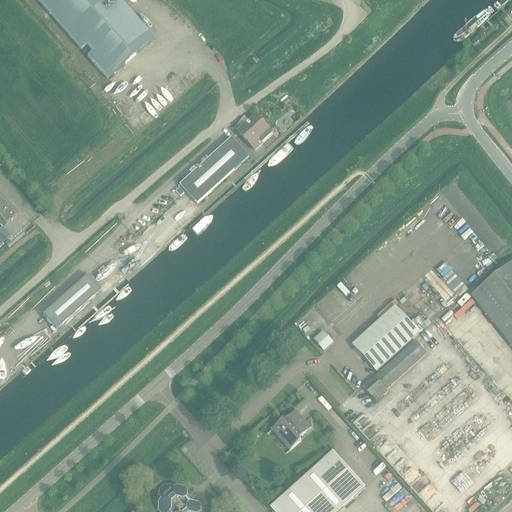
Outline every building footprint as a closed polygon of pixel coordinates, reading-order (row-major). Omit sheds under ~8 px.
[(37,0),(81,50),(87,45),(93,52),(87,56),(108,80),(154,39),(119,0),(37,0)] [(255,151),(273,135),(256,116),(238,133),(255,151)] [(197,205),(249,158),(232,139),(180,186),(197,205)] [(180,197),(184,193),(180,188),(176,192),(180,197)] [(18,214),(0,193),(0,221),(4,226),(18,214)] [(14,232),(8,226),(0,233),(0,242),(1,243),(14,232)] [(511,347),(511,263),(471,296),(511,347)] [(100,291),(91,280),(87,276),(42,315),(52,327),(50,328),(54,332),(56,330),(100,291)] [(353,346),(377,372),(419,334),(415,330),(419,327),(413,320),(409,324),(395,308),(353,346)] [(333,344),(323,332),(314,341),(324,352),(333,344)] [(383,394),(427,354),(415,342),(364,388),(376,402),(384,395),(383,394)] [(311,429),(295,411),(284,422),(282,421),(272,430),(291,451),(301,442),(299,439),(311,429)] [(333,453),(333,454),(271,509),(272,511),(339,511),(365,489),(333,453)] [(191,502),(187,498),(188,491),(185,487),(177,487),(174,489),(171,486),(164,486),(159,490),(159,497),(162,500),(158,503),(158,511),(159,511),(201,511),(202,506),(198,503),(191,502)]
